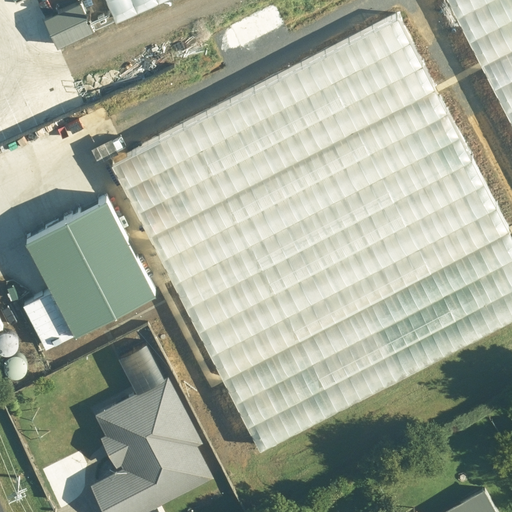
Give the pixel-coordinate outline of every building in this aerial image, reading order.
[(111,0),(122,22),(169,0),(111,0)] [(511,0),(453,0),(511,112),(511,0)] [(511,232),(395,10),(110,159),(262,445),(511,314),(511,232)] [(76,331),(156,290),(109,197),(29,237),(76,331)] [(197,441),(201,439),(170,376),(164,379),(146,342),(108,361),(127,399),(97,414),(106,433),(103,434),(120,469),(93,482),(108,511),(138,511),(214,475),(197,441)] [(497,511),(486,489),(442,511),(497,511)]
